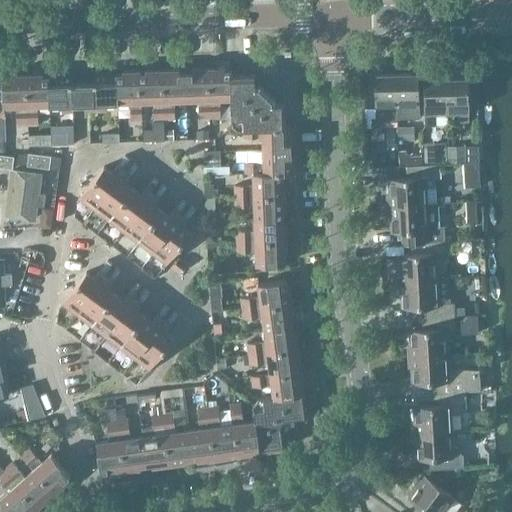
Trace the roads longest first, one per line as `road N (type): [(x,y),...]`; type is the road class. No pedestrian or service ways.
road 1 (residential): [(192,511),(315,486),(353,453),(361,398),(337,250),(334,17)]
road 2 (residential): [(98,511),(46,361),(43,325),(81,160)]
road 3 (tertiary): [(272,19),(79,23)]
road 4 (tertiary): [(511,11),(334,17)]
